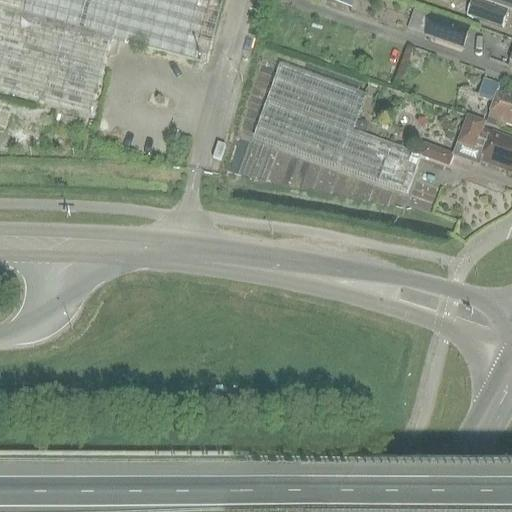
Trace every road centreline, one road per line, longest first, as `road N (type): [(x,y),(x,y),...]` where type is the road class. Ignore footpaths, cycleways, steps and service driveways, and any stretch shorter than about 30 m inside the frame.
road 1 (motorway): [(511,483),(0,488)]
road 2 (secondary): [(278,270),(444,328),(511,363)]
road 3 (secondary): [(511,310),(391,278),(278,270)]
road 4 (secondary): [(278,270),(82,243)]
road 5 (secondary): [(428,511),(511,371)]
road 6 (motorway): [(82,243),(73,292),(45,318),(0,340)]
